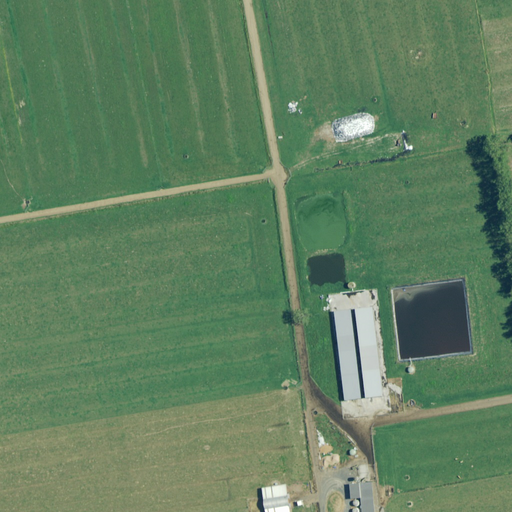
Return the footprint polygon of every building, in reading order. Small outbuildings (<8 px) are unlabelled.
[(357,112),(358,116),(355,124),(360,129),(361,135),(378,132),(373,109),(357,112)] [(385,396),(374,307),(357,309),(368,398),(385,396)] [(363,398),(353,310),(337,311),(347,400),(363,398)] [(376,511),(373,482),(352,484),(354,499),(362,498),(363,511),(376,511)] [(291,511),(288,484),(264,488),(267,511),(291,511)]
